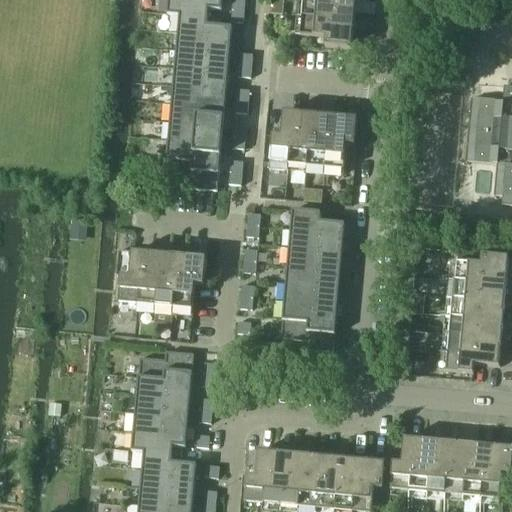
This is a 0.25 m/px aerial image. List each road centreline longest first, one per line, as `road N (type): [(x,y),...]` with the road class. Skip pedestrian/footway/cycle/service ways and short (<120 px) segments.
road 1 (residential): [(241,419),(223,392),(259,81)]
road 2 (residential): [(386,392),(363,382),(356,340),(376,90)]
road 3 (residential): [(241,419),(359,427),(386,392)]
road 4 (residential): [(511,403),(386,392)]
